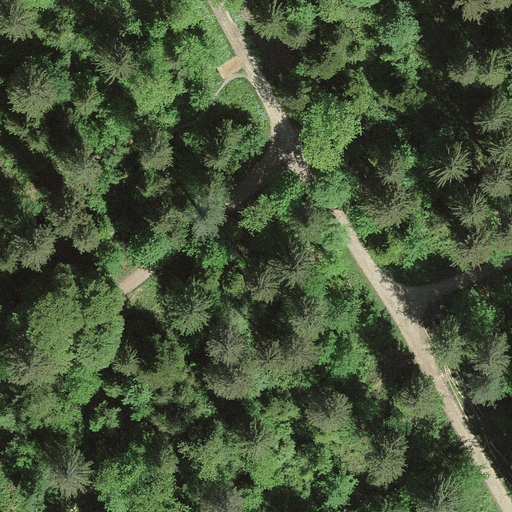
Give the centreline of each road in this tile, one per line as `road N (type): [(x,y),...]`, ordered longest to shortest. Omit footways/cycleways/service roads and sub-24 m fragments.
road 1 (track): [(232,0),(284,81),(506,511)]
road 2 (track): [(511,257),(457,281),(392,295)]
